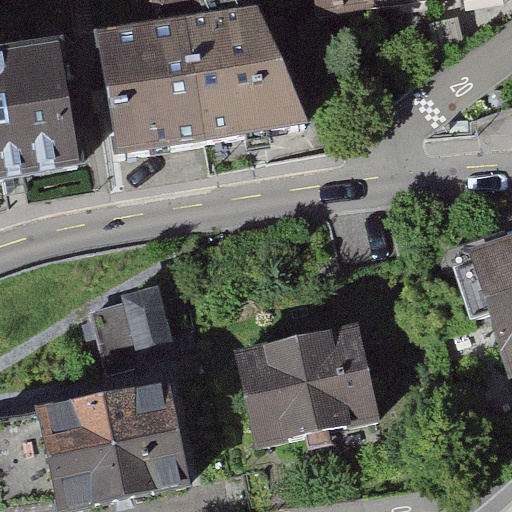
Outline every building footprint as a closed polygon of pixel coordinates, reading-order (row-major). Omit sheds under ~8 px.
[(191,30),(75,47),(104,172),(300,138),(225,0),(148,0),(153,13),(183,12),(191,30)] [(299,0),(306,29),(443,0),(299,0)] [(49,46),(0,55),(0,192),(74,179),(49,46)] [(511,243),(463,260),(507,389),(511,387),(511,243)] [(159,294),(83,309),(98,384),(177,370),(159,294)] [(358,333),(226,363),(248,462),(380,432),(358,333)] [(167,391),(0,428),(0,511),(104,511),(190,493),(167,391)]
